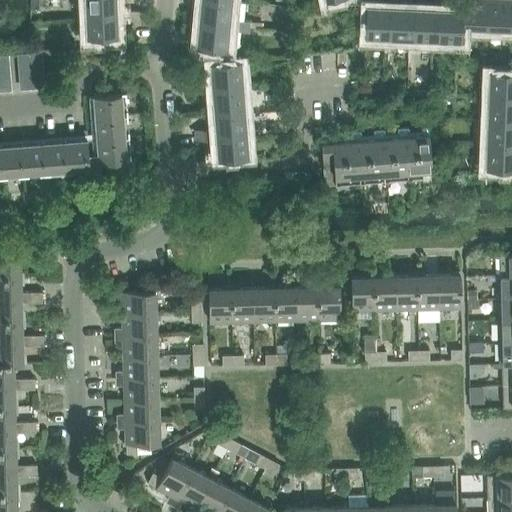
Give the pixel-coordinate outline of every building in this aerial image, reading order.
[(28,0),(28,9),(39,9),(39,6),(48,6),(47,0),(28,0)] [(80,0),(86,5),(86,13),(116,12),(115,0),(80,0)] [(143,8),(143,1),(143,0),(124,0),(125,9),(143,8)] [(200,0),(199,21),(229,24),(229,19),(231,1),(231,0),(226,0),(200,0)] [(434,0),(434,9),(439,9),(444,9),(444,0),(434,0)] [(462,0),(462,10),(463,10),(462,26),(463,26),(486,27),(487,0),(462,0)] [(511,0),(487,0),(486,27),(510,28),(511,0)] [(387,38),(389,38),(391,7),(386,7),(366,6),(364,37),(374,38),(378,43),(383,43),(387,38)] [(412,39),(413,39),(415,8),(396,7),(391,7),(389,38),(398,39),(401,43),(407,44),(412,39)] [(436,40),(437,40),(439,9),(434,9),(415,8),(413,39),(421,40),(426,44),(431,45),(436,40)] [(439,9),(437,40),(445,41),(449,46),(455,46),(460,41),(462,42),(463,26),(462,26),(463,10),(462,10),(444,9),(439,9)] [(116,12),(86,13),(81,18),(81,23),(87,29),(87,45),(117,44),(117,40),(116,12)] [(229,24),(228,30),(238,31),(240,20),(229,19),(229,24)] [(240,20),(238,31),(239,31),(249,32),(250,26),(250,21),(244,20),(240,20)] [(199,21),(196,46),(201,47),(226,49),(226,46),(238,48),(239,31),(238,31),(228,30),(229,24),(199,21)] [(131,40),(117,40),(117,44),(117,45),(117,48),(131,47),(131,45),(131,40)] [(40,54),(19,55),(21,88),(42,86),(40,54)] [(7,56),(0,56),(0,89),(9,89),(7,56)] [(210,62),(212,81),(212,86),(242,83),(242,78),(247,72),(247,66),(240,60),(210,62)] [(494,60),(494,71),(505,71),(505,61),(494,60)] [(489,70),(488,96),(511,96),(511,71),(505,71),(494,71),(489,70)] [(202,81),(191,82),(192,87),(192,92),(202,92),(202,81)] [(212,81),(202,81),(202,92),(213,91),(212,86),(212,81)] [(213,91),(214,110),(244,108),(244,102),(249,96),(249,90),(242,84),(242,83),(212,86),(213,91)] [(93,95),(95,115),(127,113),(125,92),(93,95)] [(511,96),(488,96),(487,120),(511,120),(511,96)] [(214,110),(216,128),(216,134),(246,131),(245,126),(251,120),(250,114),(244,108),(214,110)] [(95,115),(96,138),(129,135),(127,113),(95,115)] [(511,120),(487,120),(486,143),(511,144),(511,120)] [(408,126),(401,127),(405,179),(432,177),(429,135),(432,134),(432,125),(421,125),(421,130),(408,131),(408,126)] [(373,129),(374,134),(375,134),(379,181),(405,179),(401,127),(397,127),(398,132),(384,133),(384,128),(373,129)] [(216,128),(205,129),(206,140),(216,139),(216,134),(216,128)] [(205,129),(195,130),(195,135),(196,140),(206,140),(205,129)] [(350,136),(348,136),(352,183),(379,181),(375,134),(374,134),(360,135),(360,130),(349,131),(350,136)] [(246,131),(216,134),(216,139),(218,159),(248,157),(247,150),(253,143),(252,138),(246,132),(246,131)] [(352,183),(348,136),(336,137),(336,132),(320,133),(324,185),(352,183)] [(96,138),(98,153),(98,161),(99,160),(130,158),(129,135),(96,138)] [(80,139),(64,140),(68,173),(83,172),(80,139)] [(87,139),(80,139),(83,172),(88,172),(91,173),(97,173),(100,170),(99,160),(98,161),(98,153),(88,154),(87,139)] [(64,140),(43,142),(47,175),(68,173),(64,140)] [(43,142),(22,144),(26,176),(47,175),(43,142)] [(511,144),(486,143),(486,167),(511,168),(511,144)] [(22,144),(0,145),(0,148),(4,178),(26,176),(22,144)] [(0,254),(0,273),(20,273),(19,244),(8,244),(9,255),(0,254)] [(511,253),(499,254),(499,277),(511,276),(511,253)] [(0,273),(0,297),(21,297),(21,292),(20,273),(0,273)] [(460,273),(438,274),(438,309),(461,309),(460,273)] [(438,274),(416,275),(417,310),(438,309),(438,274)] [(395,275),(373,276),(374,311),(395,311),(395,275)] [(416,275),(395,275),(395,311),(417,310),(416,275)] [(374,311),(373,276),(351,276),(352,312),(374,311)] [(511,276),(499,277),(500,298),(511,298),(511,276)] [(317,285),(295,286),(296,321),(318,321),(317,285)] [(339,285),(317,285),(318,321),(340,320),(339,285)] [(273,286),(252,287),(253,322),(274,322),(273,286)] [(295,286),(273,286),(274,322),(296,321),(295,286)] [(231,323),(230,287),(208,288),(209,323),(231,323)] [(252,287),(230,287),(231,323),(253,322),(252,287)] [(121,298),(122,313),(155,312),(155,289),(115,291),(116,299),(121,298)] [(467,290),(467,299),(476,299),(476,290),(467,290)] [(41,291),(31,292),(31,302),(42,302),(41,297),(41,291)] [(31,292),(21,292),(21,297),(21,303),(31,302),(31,292)] [(0,297),(0,319),(21,319),(21,303),(21,297),(0,297)] [(511,298),(500,298),(500,320),(511,319),(511,298)] [(467,299),(467,307),(478,307),(478,299),(476,299),(467,299)] [(191,301),(191,310),(202,309),(202,301),(191,301)] [(202,309),(191,310),(191,322),(202,322),(202,309)] [(116,327),(117,334),(156,333),(155,312),(122,313),(122,327),(116,327)] [(0,319),(0,341),(22,341),(22,335),(21,319),(0,319)] [(511,319),(500,320),(501,341),(511,340),(511,319)] [(123,342),(123,356),(157,355),(156,333),(117,334),(117,342),(123,342)] [(363,333),(364,351),(375,350),(374,333),(363,333)] [(32,335),(22,335),(22,341),(22,346),(32,345),(32,335)] [(42,335),(32,335),(32,345),(43,345),(43,340),(42,335)] [(511,340),(501,341),(502,363),(511,362),(511,340)] [(0,341),(0,363),(13,363),(22,363),(22,346),(22,341),(0,341)] [(192,344),(192,352),(202,352),(202,344),(192,344)] [(462,349),(450,350),(451,360),(462,359),(462,349)] [(429,350),(418,351),(418,360),(429,360),(429,350)] [(386,351),(375,352),(375,361),(386,361),(386,351)] [(418,360),(418,351),(408,351),(408,361),(418,360)] [(202,352),(192,352),(193,365),(203,364),(202,352)] [(375,361),(375,352),(364,352),(365,362),(375,361)] [(320,363),(320,353),(308,353),(308,363),(320,363)] [(329,353),(320,353),(320,363),(329,363),(329,353)] [(275,364),(275,354),(265,355),(265,364),(275,364)] [(286,354),(275,354),(275,364),(286,364),(286,354)] [(117,370),(118,378),(157,377),(157,355),(123,356),(123,370),(117,370)] [(232,365),(231,355),(222,356),(222,365),(232,365)] [(243,355),(231,355),(232,365),(243,365),(243,355)] [(511,362),(502,363),(502,384),(511,384),(511,362)] [(0,384),(13,384),(13,379),(13,363),(0,363),(0,384)] [(469,364),(470,378),(475,378),(483,370),(483,363),(469,364)] [(124,385),(124,399),(158,398),(157,377),(118,378),(118,385),(124,385)] [(24,378),(13,379),(13,384),(14,389),(24,389),(24,378)] [(34,378),(24,378),(24,389),(34,389),(34,383),(34,378)] [(0,384),(0,406),(14,406),(14,389),(13,384),(0,384)] [(511,384),(502,384),(503,407),(511,406),(511,384)] [(193,387),(194,397),(204,396),(204,386),(193,387)] [(482,386),(469,386),(469,402),(482,402),(482,386)] [(204,396),(194,397),(194,408),(204,408),(204,396)] [(118,414),(119,421),(159,420),(158,398),(124,399),(124,414),(118,414)] [(0,406),(0,427),(15,427),(14,422),(14,406),(0,406)] [(159,420),(119,421),(119,428),(125,428),(126,453),(151,452),(151,442),(159,442),(159,420)] [(35,421),(25,422),(25,432),(35,432),(35,427),(35,421)] [(25,422),(14,422),(15,427),(15,432),(25,432),(25,422)] [(0,427),(0,449),(15,450),(15,432),(15,427),(0,427)] [(217,443),(225,447),(230,438),(222,434),(217,443)] [(230,438),(225,447),(234,452),(239,443),(235,441),(230,438)] [(0,449),(0,471),(16,470),(16,465),(15,450),(0,449)] [(254,463),(263,467),(268,458),(260,454),(254,463)] [(167,499),(173,502),(191,467),(172,457),(162,476),(153,471),(147,482),(169,494),(167,499)] [(268,458),(263,467),(274,473),(278,464),(268,458)] [(36,464),(26,465),(26,475),(37,475),(36,470),(36,464)] [(26,465),(16,465),(16,470),(16,475),(26,475),(26,465)] [(432,476),(432,465),(422,466),(422,477),(432,476)] [(443,465),(432,465),(432,476),(444,476),(443,465)] [(390,477),(390,466),(379,467),(379,478),(390,477)] [(400,466),(390,466),(390,477),(400,477),(400,466)] [(182,501),(195,507),(211,477),(191,467),(173,502),(179,506),(182,501)] [(347,478),(347,467),(336,468),(336,479),(347,478)] [(357,467),(347,467),(347,478),(357,478),(357,467)] [(303,479),(303,468),(293,469),(293,480),(303,479)] [(314,468),(303,468),(303,479),(309,479),(314,479),(314,468)] [(0,471),(0,495),(16,495),(16,475),(16,470),(0,471)] [(511,473),(486,474),(487,498),(511,497),(511,473)] [(216,511),(230,487),(211,477),(195,507),(203,511),(216,511)] [(241,511),(249,498),(230,487),(216,511),(241,511)] [(461,489),(461,498),(473,497),(473,489),(461,489)] [(16,511),(16,495),(0,495),(0,511),(16,511)] [(511,511),(511,497),(487,498),(487,511),(511,511)] [(249,498),(241,511),(266,511),(268,508),(249,498)]
